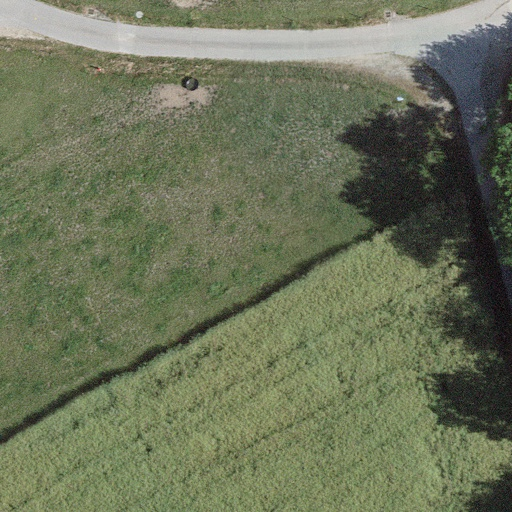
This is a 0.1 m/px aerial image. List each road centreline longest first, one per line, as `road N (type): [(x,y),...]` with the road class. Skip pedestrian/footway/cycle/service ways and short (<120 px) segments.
road 1 (unclassified): [(491,0),(392,42),(269,48),(110,30),(0,0)]
road 2 (track): [(511,290),(446,21)]
